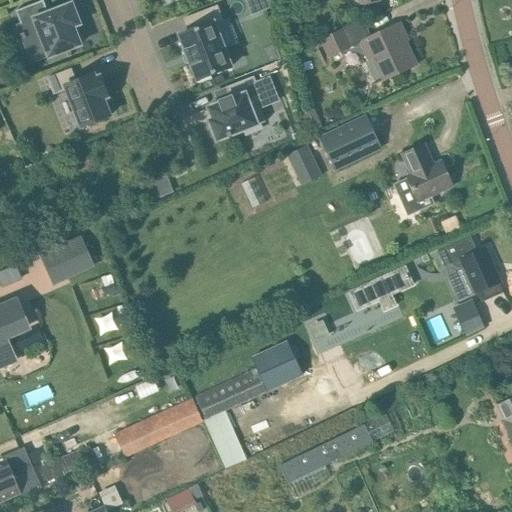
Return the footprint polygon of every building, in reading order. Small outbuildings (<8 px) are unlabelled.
[(72,4),(54,11),(48,13),(43,0),(16,11),(21,24),(17,26),(26,48),(43,41),(49,57),(80,45),(73,27),(80,24),(72,4)] [(184,51),(190,66),(192,65),(198,80),(231,68),(214,24),(223,21),(217,7),(185,19),(189,32),(180,35),(186,50),(184,51)] [(399,23),(370,37),(363,22),(320,41),(328,58),(348,49),(359,44),(366,60),(370,58),(382,82),(416,65),(408,47),(404,49),(401,43),(407,40),(399,23)] [(285,57),(280,45),(272,48),(277,60),(285,57)] [(67,90),(81,127),(110,116),(104,99),(108,98),(100,77),(95,78),(94,75),(77,82),(71,69),(47,78),(54,95),(67,90)] [(217,141),(228,137),(232,136),(232,135),(265,122),(258,104),(264,102),(254,76),(226,87),(230,98),(220,102),(220,103),(208,108),(213,119),(209,121),(217,141)] [(314,109),(301,114),(306,128),(308,133),(322,128),(320,123),(314,109)] [(366,117),(321,138),(336,169),(380,148),(366,117)] [(66,155),(75,174),(107,161),(98,141),(66,155)] [(314,179),(322,175),(308,145),(299,149),(287,155),(292,166),(305,160),(314,179)] [(407,179),(395,184),(409,215),(422,210),(422,209),(419,201),(430,196),(453,186),(441,161),(434,165),(431,166),(427,159),(430,158),(424,145),(406,153),(414,173),(409,176),(409,177),(407,179)] [(153,200),(174,193),(167,176),(147,184),(153,200)] [(95,267),(81,235),(39,254),(53,286),(95,267)] [(454,245),(439,252),(446,267),(453,264),(454,266),(462,269),(464,268),(475,293),(477,293),(486,289),(490,297),(501,292),(497,284),(498,284),(501,283),(485,248),(477,252),(471,237),(454,245)] [(453,308),(466,336),(485,327),(472,299),(453,308)] [(15,303),(0,309),(0,353),(8,350),(6,345),(3,337),(0,330),(0,328),(22,319),(22,318),(21,317),(15,303)] [(205,419),(225,410),(303,374),(288,341),(251,358),(256,369),(195,397),(205,419)] [(193,399),(115,434),(125,458),(203,423),(193,399)] [(511,400),(497,407),(511,437),(511,400)] [(364,424),(280,465),(289,483),(325,466),(373,443),(364,424)] [(41,467),(47,482),(95,461),(89,446),(41,467)] [(0,463),(0,502),(20,494),(21,497),(42,488),(35,472),(30,473),(20,449),(5,456),(7,460),(0,463)]
